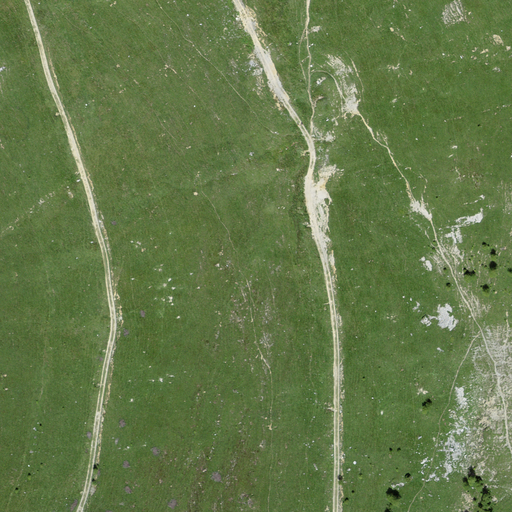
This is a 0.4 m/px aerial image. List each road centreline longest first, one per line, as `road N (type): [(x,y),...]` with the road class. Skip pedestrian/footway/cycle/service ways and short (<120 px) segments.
road 1 (track): [(330,511),(332,360),(309,154),(233,0)]
road 2 (track): [(24,0),(101,253),(109,321),(74,511)]
